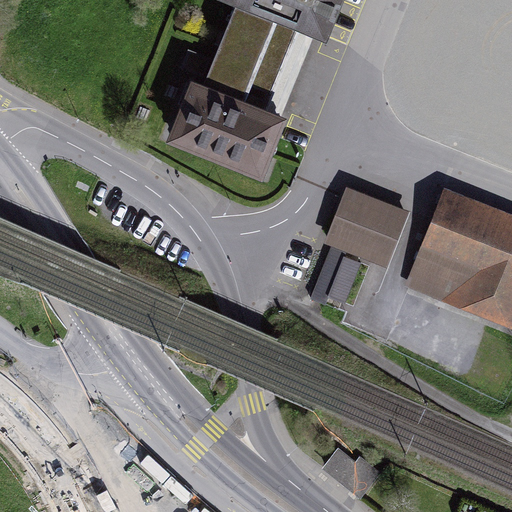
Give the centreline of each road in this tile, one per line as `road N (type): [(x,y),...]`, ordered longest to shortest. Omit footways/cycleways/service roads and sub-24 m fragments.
road 1 (unclassified): [(339,511),(273,453),(261,431),(225,292),(205,247),(173,207),(39,128),(0,145)]
road 2 (primary): [(0,171),(172,405),(293,511)]
road 3 (unknown): [(236,255),(434,389),(511,431)]
